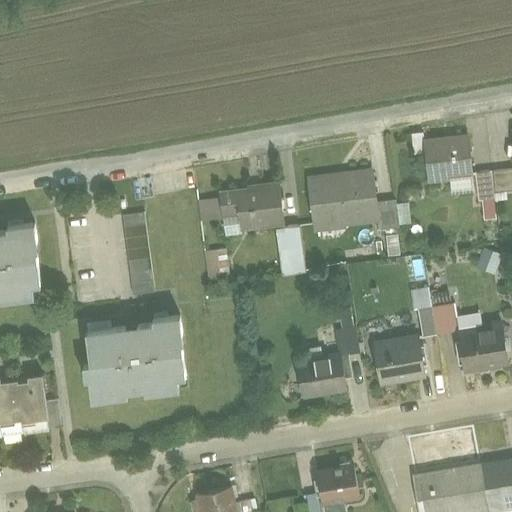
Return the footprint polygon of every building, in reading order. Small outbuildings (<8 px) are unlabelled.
[(409,154),(422,152),(420,136),(420,132),(407,133),(409,154)] [(465,132),(420,136),(422,152),(424,180),(443,178),(445,197),(471,194),(469,170),(465,132)] [(511,165),(486,168),(489,192),(511,189),(511,165)] [(369,167),(305,175),(311,227),(375,219),(373,199),(369,167)] [(486,168),(469,170),(471,194),(489,192),(486,168)] [(278,180),(220,187),(224,221),(241,219),(243,233),(284,228),(278,180)] [(391,197),(373,199),(375,219),(376,229),(395,227),(391,197)] [(144,213),(117,217),(128,292),(155,288),(144,213)] [(0,301),(0,303),(31,300),(30,287),(38,286),(34,253),(38,252),(35,227),(7,231),(7,235),(0,235),(0,301)] [(494,270),(500,252),(483,246),(476,264),(494,270)] [(226,248),(203,251),(207,278),(230,274),(226,248)] [(433,334),(454,330),(453,325),(449,302),(447,302),(444,289),(430,291),(433,304),(428,305),(433,330),(433,334)] [(417,333),(433,330),(428,305),(413,308),(417,333)] [(126,326),(87,331),(91,365),(86,365),(88,378),(91,378),(93,398),(126,394),(125,390),(146,387),(146,391),(178,388),(176,375),(184,374),(180,341),(184,340),(181,315),(153,319),(153,323),(138,325),(138,330),(127,331),(126,326)] [(336,349),(337,353),(355,350),(349,316),(337,318),(338,327),(331,328),(331,337),(333,349),(336,349)] [(461,369),(503,362),(496,318),(453,325),(454,330),(461,369)] [(421,377),(413,330),(366,338),(375,385),(421,377)] [(297,398),(343,390),(337,353),(336,349),(333,349),(290,356),(297,398)] [(0,428),(25,425),(26,430),(53,426),(46,381),(31,383),(31,388),(20,389),(20,386),(4,388),(3,384),(0,384),(0,428)] [(416,511),(511,511),(511,452),(409,470),(416,511)] [(350,459),(311,466),(318,503),(357,496),(350,459)] [(229,482),(191,490),(193,497),(189,498),(191,511),(196,511),(195,511),(235,511),(233,501),(229,482)] [(316,511),(312,493),(300,496),(303,511),(316,511)] [(248,511),(246,498),(233,501),(235,511),(248,511)]
